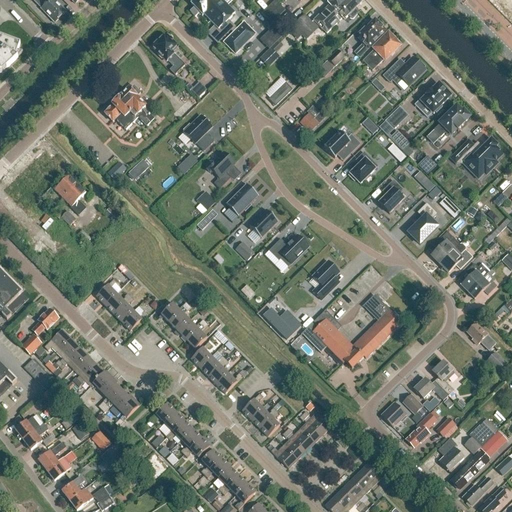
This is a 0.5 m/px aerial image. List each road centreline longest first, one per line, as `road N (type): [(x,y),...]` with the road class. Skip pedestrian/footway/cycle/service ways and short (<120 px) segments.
road 1 (residential): [(314,511),(183,381),(118,365),(0,245)]
road 2 (residential): [(459,511),(362,413),(445,316),(436,293),(403,258)]
road 3 (residential): [(250,101),(259,143),(284,192),(385,260),(403,258)]
road 4 (tertiary): [(0,166),(160,8)]
road 5 (residential): [(403,258),(250,101)]
road 6 (residential): [(372,0),(511,141)]
road 7 (residential): [(250,101),(160,8)]
